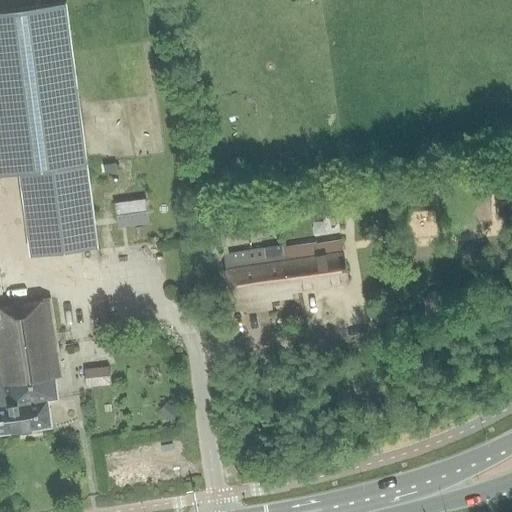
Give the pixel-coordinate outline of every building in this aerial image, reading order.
[(97,247),(61,15),(59,4),(0,11),(0,173),(18,171),(31,258),(97,247)] [(386,181),(367,185),(354,187),(356,204),(370,202),(389,198),(386,181)] [(149,220),(144,196),(112,202),(116,226),(149,220)] [(216,217),(216,213),(203,215),(206,239),(219,237),(219,235),(229,234),(226,215),(216,217)] [(267,299),(278,297),(290,295),(290,290),(346,281),(340,240),(281,250),(281,248),(224,257),(233,310),(249,308),(250,311),(269,308),(267,299)] [(0,306),(0,435),(51,428),(47,401),(57,400),(54,379),(61,378),(50,300),(0,306)] [(109,384),(108,366),(84,367),(85,385),(109,384)]
